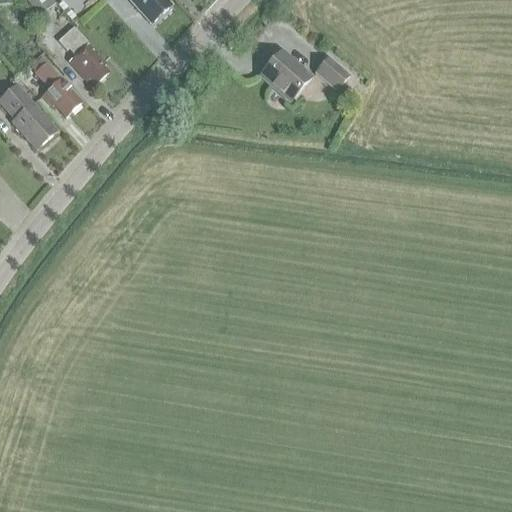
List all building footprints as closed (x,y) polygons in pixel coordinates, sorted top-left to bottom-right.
[(21,0),(39,19),(54,6),(49,0),(21,0)] [(125,0),(150,27),(150,26),(170,8),(162,0),(125,0)] [(100,28),(92,20),(86,25),(95,34),(100,28)] [(72,30),(57,44),(66,53),(67,51),(74,59),(68,64),(85,84),(89,82),(94,88),(107,76),(102,70),(105,67),(72,30)] [(280,55),(259,79),(289,105),(310,81),(280,55)] [(29,69),(34,75),(45,66),(39,60),(29,69)] [(313,77),(334,96),(348,80),(327,61),(313,77)] [(60,82),(45,66),(34,75),(34,76),(49,92),(41,99),(50,110),(53,108),(64,121),(81,105),(60,82)] [(0,101),(0,107),(14,123),(11,126),(35,153),(56,135),(15,88),(0,101)]
